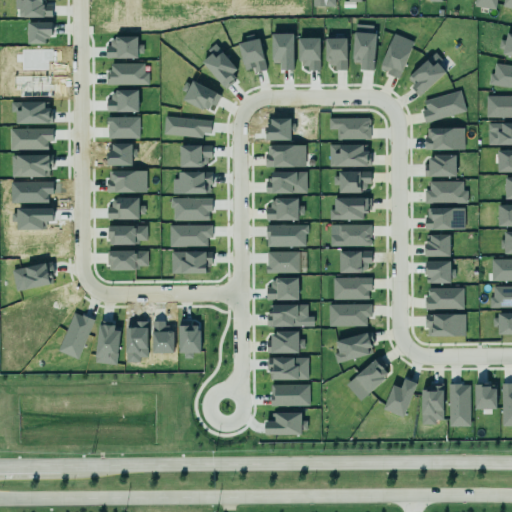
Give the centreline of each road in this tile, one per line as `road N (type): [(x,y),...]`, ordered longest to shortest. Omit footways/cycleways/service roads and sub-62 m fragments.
road 1 (secondary): [(0,497),(511,496)]
road 2 (secondary): [(511,463),(59,466)]
road 3 (residential): [(238,291),(102,295),(81,276),(78,0)]
road 4 (residential): [(338,97),(376,99),(390,109),(388,262),(398,345),(423,358),(511,354)]
road 5 (residential): [(338,97),(260,98),(243,108),(237,382),(225,407)]
